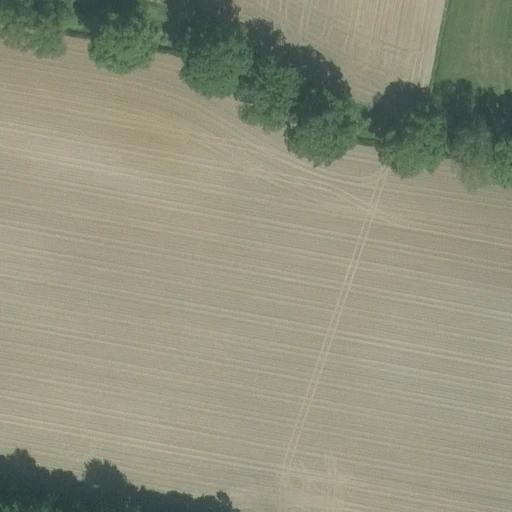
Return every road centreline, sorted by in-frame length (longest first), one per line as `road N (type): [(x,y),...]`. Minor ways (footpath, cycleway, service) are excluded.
road 1 (track): [(511,148),(361,125),(218,50),(193,28),(48,0)]
road 2 (track): [(443,0),(411,132)]
